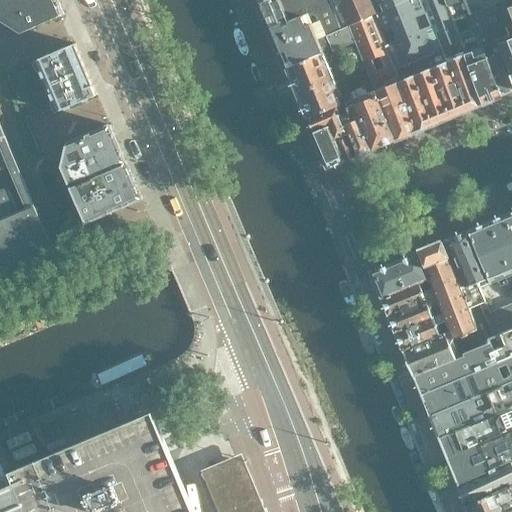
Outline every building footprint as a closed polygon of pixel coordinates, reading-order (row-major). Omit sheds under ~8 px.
[(64,14),(57,0),(46,0),(0,20),(21,33),(64,14)] [(0,0),(0,18),(0,20),(46,0),(0,0)] [(345,29),(333,0),(272,0),(260,5),(278,46),(279,47),(285,62),(286,66),(287,66),(288,69),(324,54),(333,50),(327,36),(345,29)] [(398,79),(373,17),(383,13),(377,0),(333,0),(345,29),(349,27),(355,41),(377,95),(396,139),(419,129),(400,85),(398,79)] [(422,0),(377,0),(383,13),(373,17),(398,79),(414,73),(417,78),(435,123),(452,116),(433,71),(431,67),(447,60),(422,0)] [(485,102),(442,0),(422,0),(447,60),(449,65),(467,109),(485,102)] [(489,60),(485,50),(463,0),(442,0),(485,102),(503,94),(489,60)] [(511,16),(505,0),(463,0),(485,50),(495,45),(502,42),(511,65),(511,16)] [(355,41),(349,27),(345,29),(327,36),(333,50),(355,41)] [(511,90),(511,65),(502,42),(495,45),(499,55),(489,60),(503,94),(511,90)] [(76,44),(35,61),(57,112),(98,95),(76,44)] [(309,120),(339,107),(342,106),(335,89),(338,88),(334,79),(331,80),(324,64),(327,63),(324,54),(288,69),(292,79),(291,79),(295,89),(296,89),(302,104),(301,104),(305,114),(307,114),(309,120)] [(467,109),(449,65),(433,71),(452,116),(467,109)] [(435,123),(417,78),(400,85),(419,129),(435,123)] [(396,139),(377,95),(355,104),(373,148),(396,139)] [(373,148),(355,104),(354,101),(347,104),(351,115),(343,119),(358,155),(373,148)] [(358,155),(343,119),(339,107),(309,120),(314,133),(332,126),(345,160),(358,155)] [(0,168),(16,162),(5,136),(6,136),(0,122),(0,168)] [(63,167),(118,143),(110,125),(68,143),(63,167)] [(332,126),(314,133),(323,154),(322,154),(328,167),(345,160),(332,126)] [(71,186),(126,162),(118,143),(63,167),(71,186)] [(78,204),(134,180),(126,162),(71,186),(78,204)] [(86,222),(142,199),(134,180),(78,204),(86,222)] [(55,254),(34,204),(33,205),(24,182),(19,184),(29,207),(18,212),(8,188),(0,191),(0,212),(2,218),(0,218),(0,274),(3,273),(53,252),(53,254),(55,254)] [(511,273),(511,233),(505,216),(490,222),(511,274),(511,273)] [(511,274),(490,222),(469,231),(489,278),(491,283),(511,274)] [(462,288),(443,242),(418,252),(429,278),(433,288),(436,296),(438,302),(443,313),(445,319),(450,330),(453,338),(455,338),(478,328),(474,319),(469,307),(485,301),(478,283),(489,278),(469,231),(447,240),(467,286),(462,288)] [(429,278),(418,252),(372,272),(382,298),(419,282),(429,278)] [(389,315),(436,296),(433,288),(423,292),(419,282),(382,298),(389,315)] [(433,316),(429,306),(438,302),(436,296),(389,315),(396,332),(433,316)] [(511,327),(511,312),(509,304),(474,319),(478,328),(484,344),(491,341),(489,337),(511,327)] [(441,334),(436,323),(445,319),(443,313),(433,316),(396,332),(404,350),(441,334)] [(422,393),(511,355),(511,327),(489,337),(491,341),(484,344),(464,352),(465,355),(462,356),(415,376),(422,393)] [(462,356),(455,338),(453,338),(450,330),(441,334),(404,350),(415,376),(462,356)] [(430,414),(511,380),(511,355),(422,393),(430,414)] [(440,437),(511,406),(511,380),(430,414),(440,437)] [(500,435),(511,429),(511,406),(440,437),(446,453),(498,431),(500,435)] [(194,511),(169,451),(153,412),(10,471),(14,479),(11,479),(10,479),(8,478),(6,477),(5,475),(3,469),(0,465),(0,464),(0,511),(194,511)] [(509,455),(511,453),(511,429),(500,435),(498,431),(446,453),(459,484),(511,462),(509,455)] [(511,453),(509,455),(511,462),(459,484),(468,504),(511,485),(511,453)] [(265,511),(243,458),(203,475),(218,511),(265,511)] [(511,511),(511,485),(468,504),(470,511),(511,511)]
